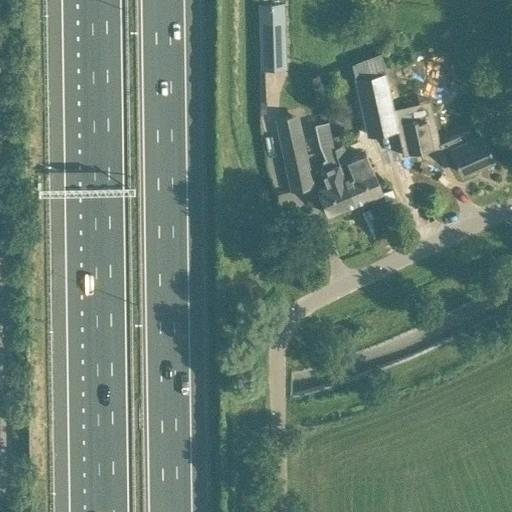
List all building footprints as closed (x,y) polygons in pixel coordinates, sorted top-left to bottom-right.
[(284,3),(260,4),(262,70),(287,69),(284,3)] [(293,115),(274,119),(290,191),(313,185),(303,141),(299,142),(293,115)] [(401,122),(407,153),(433,148),(426,117),(401,122)] [(398,155),(393,133),(390,118),(365,123),(369,138),(379,136),(384,158),(398,155)] [(328,122),(316,125),(320,144),(329,166),(321,169),(328,184),(317,188),(328,213),(355,202),(338,162),(335,153),(334,147),(328,122)] [(471,129),(440,143),(451,168),(458,165),(462,173),(495,158),(487,140),(483,132),(474,136),(471,129)] [(338,162),(355,202),(382,191),(372,166),(371,166),(365,151),(348,158),(342,144),(334,147),(335,153),(338,162)]
